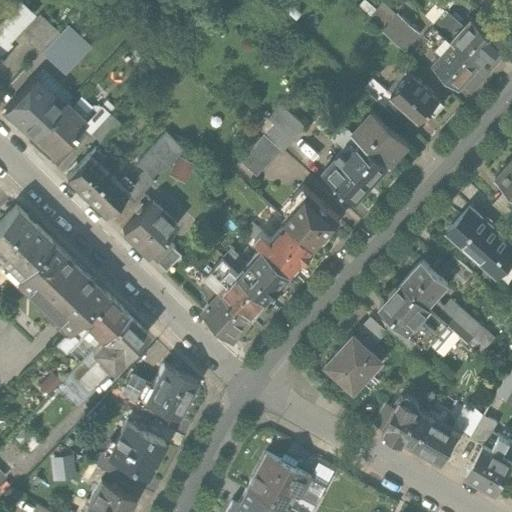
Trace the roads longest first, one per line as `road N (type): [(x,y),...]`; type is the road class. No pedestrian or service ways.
road 1 (residential): [(511,95),(246,385)]
road 2 (residential): [(0,145),(246,385)]
road 3 (residential): [(246,385),(472,511)]
road 4 (residential): [(246,385),(176,511)]
